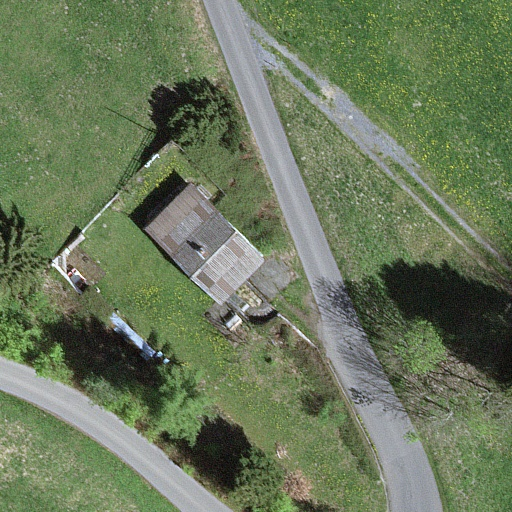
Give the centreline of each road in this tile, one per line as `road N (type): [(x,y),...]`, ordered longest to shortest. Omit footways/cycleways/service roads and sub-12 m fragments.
road 1 (unclassified): [(218,0),(324,289),(405,455),(423,511)]
road 2 (track): [(511,275),(264,48),(232,37)]
road 3 (unclassified): [(216,511),(84,412),(0,373)]
